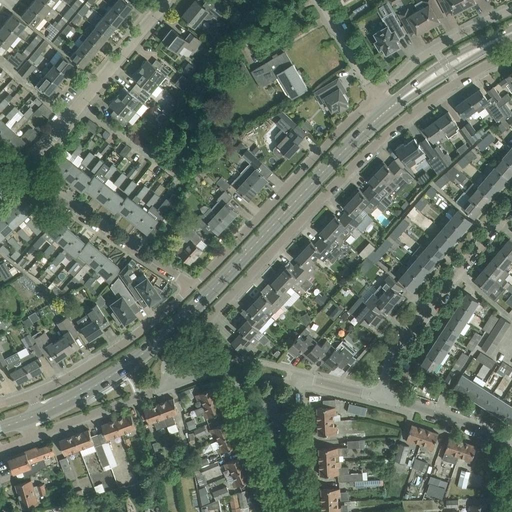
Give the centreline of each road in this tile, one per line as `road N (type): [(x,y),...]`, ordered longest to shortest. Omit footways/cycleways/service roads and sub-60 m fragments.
road 1 (tertiary): [(24,420),(140,356),(392,105)]
road 2 (residential): [(170,378),(167,359),(374,145),(456,83),(511,56)]
road 3 (residential): [(379,91),(190,288)]
road 4 (residential): [(380,398),(407,329),(511,205)]
road 5 (residential): [(16,167),(162,0)]
road 6 (residential): [(293,511),(230,372),(219,367),(170,378)]
road 7 (residential): [(16,167),(190,288)]
road 8 (residential): [(190,288),(140,332),(37,392)]
road 9 (residential): [(511,12),(436,50),(379,91)]
road 10 (residential): [(34,435),(170,378)]
road 11 (tertiary): [(392,105),(511,33)]
road 12 (residential): [(511,442),(380,398)]
road 13 (residential): [(302,511),(297,390)]
